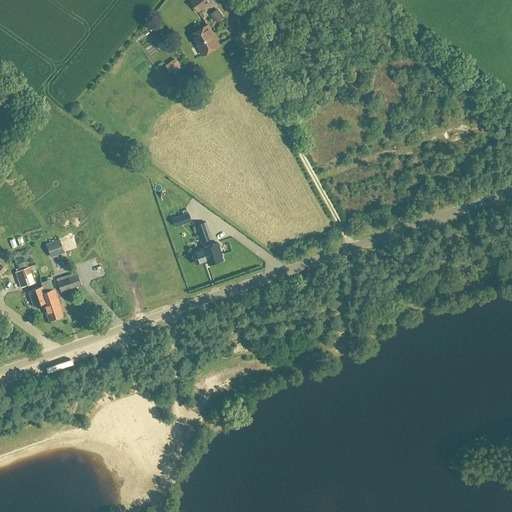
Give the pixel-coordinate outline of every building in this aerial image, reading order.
[(198,11),(212,1),(210,0),(194,0),(191,2),(194,6),(193,7),(196,11),(197,10),(198,11)] [(239,0),(221,0),(230,10),(241,2),(239,0)] [(217,10),(211,14),(217,23),(224,18),(217,10)] [(243,15),(247,29),(259,26),(256,12),(243,15)] [(275,49),(292,45),(287,21),(270,25),(275,49)] [(192,34),(203,55),(220,46),(208,25),(192,34)] [(165,65),(169,72),(179,64),(175,58),(165,65)] [(177,82),(181,88),(190,81),(186,75),(177,82)] [(304,111),(296,115),(299,120),(306,117),(304,111)] [(201,242),(211,239),(206,222),(195,225),(201,242)] [(60,241),(46,246),(50,257),(64,252),(60,241)] [(202,249),(192,253),(196,264),(204,261),(204,260),(206,259),(209,265),(223,260),(221,255),(222,255),(218,243),(202,248),(202,249)] [(35,283),(29,267),(15,272),(21,288),(35,283)] [(61,292),(82,285),(77,271),(73,273),(74,275),(58,280),(61,292)] [(63,316),(55,289),(44,292),(42,286),(28,291),(34,306),(42,303),(44,310),(45,310),(49,321),(63,316)]
